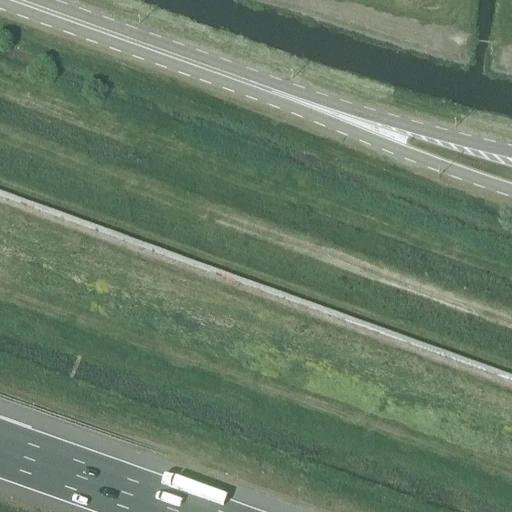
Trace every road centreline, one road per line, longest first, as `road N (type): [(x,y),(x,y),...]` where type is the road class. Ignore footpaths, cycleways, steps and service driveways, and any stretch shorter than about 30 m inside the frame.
road 1 (primary): [(244,80),(400,153),(511,193)]
road 2 (primary): [(511,154),(244,80)]
road 3 (primary): [(11,0),(244,80)]
road 4 (motorway): [(172,511),(0,450)]
